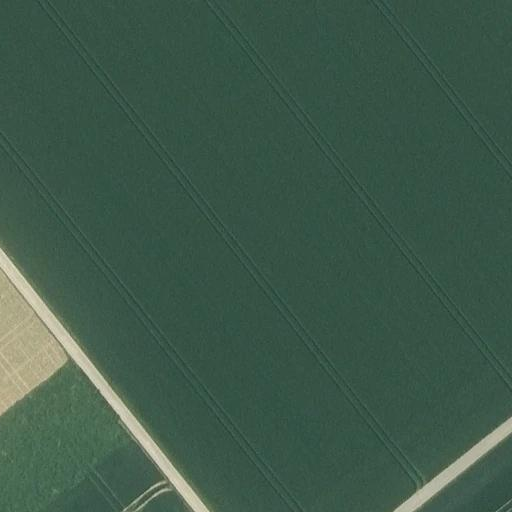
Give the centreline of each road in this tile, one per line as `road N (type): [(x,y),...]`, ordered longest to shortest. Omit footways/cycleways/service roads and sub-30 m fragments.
road 1 (unclassified): [(200,511),(0,258)]
road 2 (track): [(404,511),(511,426)]
